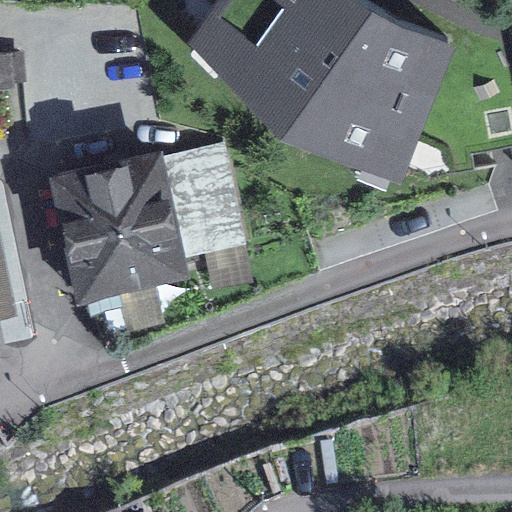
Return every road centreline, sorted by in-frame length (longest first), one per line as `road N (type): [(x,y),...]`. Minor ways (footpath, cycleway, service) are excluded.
road 1 (residential): [(0,403),(511,223)]
road 2 (residential): [(302,511),(417,495),(511,494)]
